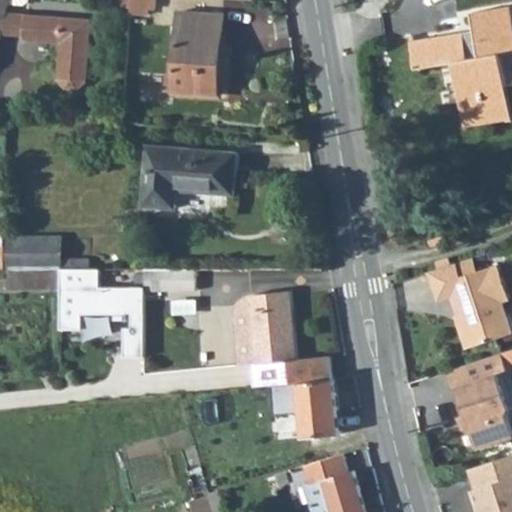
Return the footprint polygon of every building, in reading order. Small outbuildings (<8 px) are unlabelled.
[(0,0),(0,41),(2,32),(22,33),(27,40),(62,41),(59,79),(65,89),(81,89),(89,81),(93,18),(7,13),(10,2),(25,3),(28,0),(0,0)] [(131,0),(131,5),(130,13),(149,14),(148,6),(155,7),(155,0),(131,0)] [(511,53),(511,32),(507,7),(468,14),(471,30),(408,41),(412,70),(449,65),(462,127),(510,119),(504,86),(499,55),(511,53)] [(219,92),(225,13),(182,10),(176,89),(219,92)] [(511,85),(511,53),(499,55),(504,86),(511,85)] [(234,194),(238,152),(149,145),(142,206),(176,208),(178,189),(234,194)] [(62,268),(63,235),(10,235),(9,269),(62,268)] [(452,298),(458,316),(459,316),(461,322),(458,329),(465,350),(511,334),(502,303),(509,301),(497,265),(461,277),(456,263),(429,272),(438,302),(452,298)] [(9,290),(62,290),(62,268),(9,269),(9,290)] [(105,282),(105,268),(62,268),(62,290),(62,319),(74,320),(75,282),(105,282)] [(198,290),(199,268),(146,269),(145,290),(198,290)] [(299,357),(292,290),(251,295),(253,310),(258,361),(299,357)] [(240,362),(258,361),(253,310),(235,311),(240,362)] [(509,408),(498,375),(507,372),(501,354),(445,372),(450,392),(456,390),(464,416),(460,417),(464,431),(470,435),(476,451),(511,438),(511,437),(505,416),(509,408)] [(340,432),(336,378),(288,383),(290,404),(302,403),(305,435),(340,432)] [(291,436),(305,435),(302,403),(290,404),(291,436)] [(304,484),(311,511),(359,511),(369,509),(356,469),(350,471),(344,452),(304,463),(310,482),(304,484)] [(473,490),(479,511),(511,511),(511,455),(467,470),(473,490)] [(228,511),(221,487),(210,490),(216,511),(228,511)] [(466,492),(472,511),(479,511),(473,490),(466,492)]
